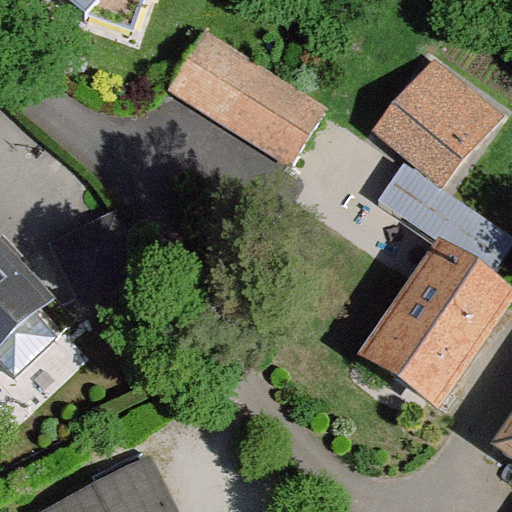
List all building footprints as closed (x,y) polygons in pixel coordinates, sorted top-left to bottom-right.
[(59,0),(88,25),(109,0),(120,0),(147,9),(150,0),(59,0)] [(260,75),(206,41),(175,91),(230,125),(260,75)] [(439,72),(385,137),(443,182),(495,117),(439,72)] [(328,118),(260,75),(230,125),(297,168),(328,118)] [(511,255),(511,241),(408,171),(381,207),(495,283),(511,255)] [(145,276),(118,222),(60,253),(87,306),(145,276)] [(43,308),(0,261),(0,348),(34,316),(43,308)] [(451,267),(382,369),(432,403),(501,301),(451,267)] [(59,343),(34,316),(0,348),(0,361),(18,381),(59,343)] [(173,511),(151,468),(66,511),(173,511)]
